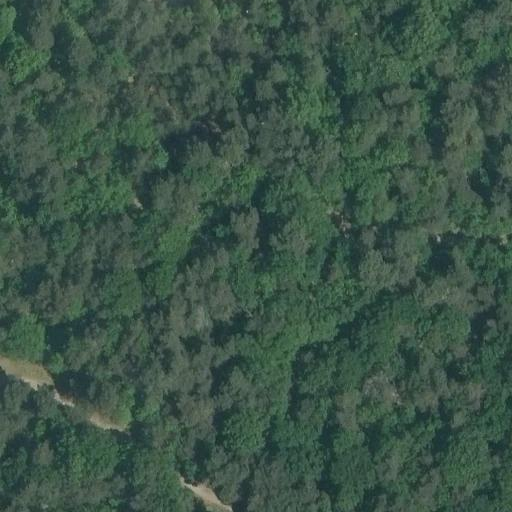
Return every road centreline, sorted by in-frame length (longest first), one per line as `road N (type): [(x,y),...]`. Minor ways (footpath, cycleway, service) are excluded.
road 1 (track): [(243,505),(271,457),(316,301),(358,234),(511,244)]
road 2 (track): [(243,505),(0,394)]
